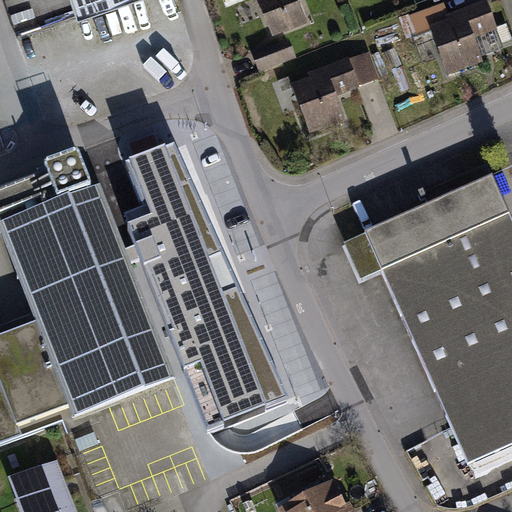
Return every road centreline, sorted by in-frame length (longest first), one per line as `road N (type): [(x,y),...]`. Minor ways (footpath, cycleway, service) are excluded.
road 1 (residential): [(267,206),(511,98)]
road 2 (residential): [(366,418),(267,206)]
road 3 (residential): [(267,206),(195,0)]
road 4 (residential): [(366,418),(221,483),(207,495),(204,511)]
